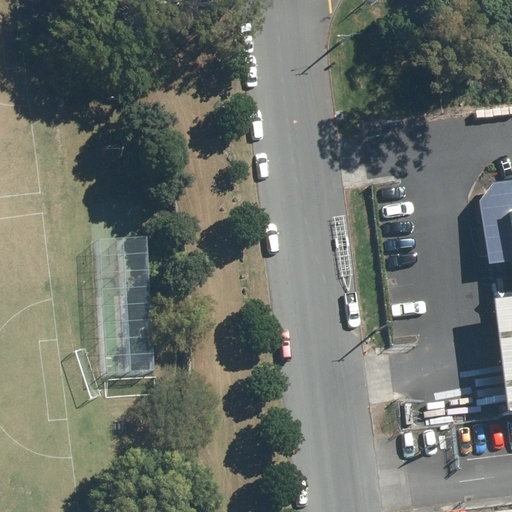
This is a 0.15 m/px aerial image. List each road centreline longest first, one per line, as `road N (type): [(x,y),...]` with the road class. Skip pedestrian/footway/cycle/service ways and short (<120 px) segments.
road 1 (unclassified): [(277,0),(340,511)]
road 2 (unknown): [(298,178),(511,155)]
